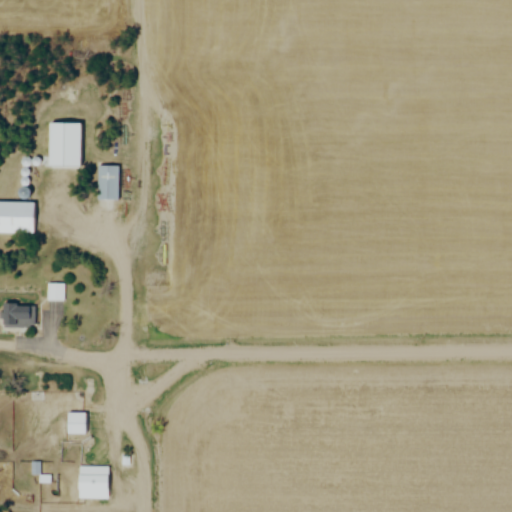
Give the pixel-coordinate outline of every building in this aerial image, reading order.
[(119,166),(97,166),(97,201),(119,201),(119,166)] [(0,203),(0,234),(34,234),(34,203),(0,203)] [(64,300),(64,285),(47,285),(47,300),(64,300)] [(29,305),(1,305),(1,329),(29,329),(29,305)] [(89,435),(89,412),(66,412),(66,435),(89,435)] [(78,498),(107,498),(107,465),(78,465),(78,498)]
